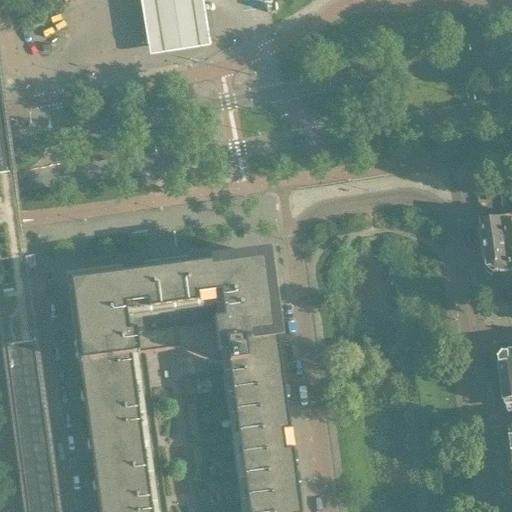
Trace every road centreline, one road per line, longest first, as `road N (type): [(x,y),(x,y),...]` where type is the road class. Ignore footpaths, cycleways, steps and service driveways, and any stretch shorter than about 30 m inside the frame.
road 1 (residential): [(469,336),(453,225),(432,204),(402,197),(327,209),(300,226),(293,240),(330,511)]
road 2 (secondary): [(0,187),(511,106)]
road 3 (secondary): [(511,55),(51,137)]
road 4 (residential): [(0,295),(31,292),(39,302),(68,511)]
road 5 (residential): [(492,511),(469,336)]
